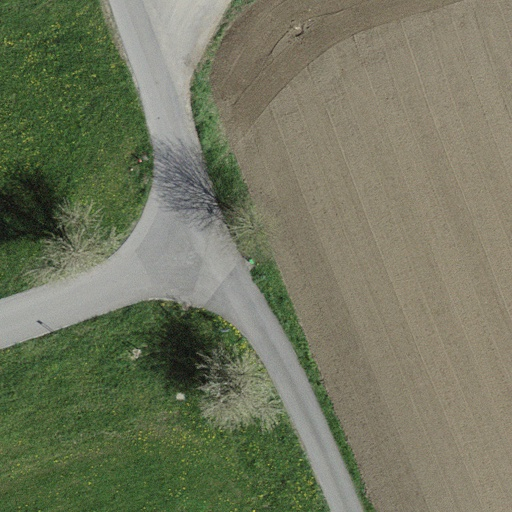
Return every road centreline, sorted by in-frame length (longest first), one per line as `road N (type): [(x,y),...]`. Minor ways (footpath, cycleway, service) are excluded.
road 1 (unclassified): [(347,511),(208,228)]
road 2 (residential): [(208,228),(112,0)]
road 3 (residential): [(208,228),(0,299)]
